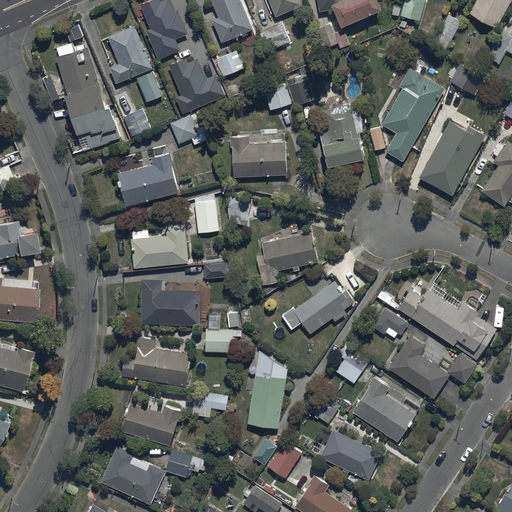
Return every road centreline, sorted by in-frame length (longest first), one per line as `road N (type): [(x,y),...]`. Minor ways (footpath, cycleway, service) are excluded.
road 1 (residential): [(0,47),(65,198),(86,308),(71,413),(24,511)]
road 2 (residential): [(511,367),(415,511)]
road 3 (residential): [(511,270),(459,240),(391,226)]
